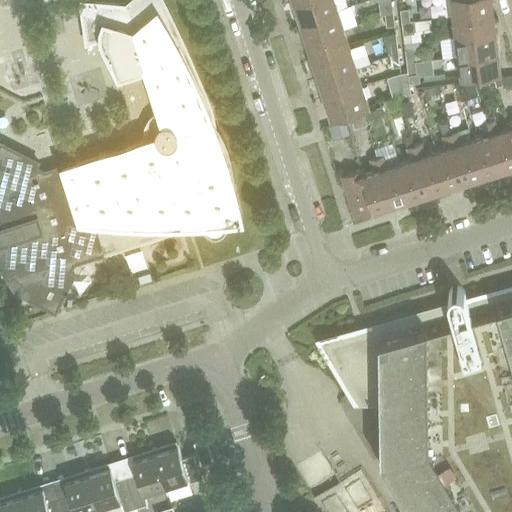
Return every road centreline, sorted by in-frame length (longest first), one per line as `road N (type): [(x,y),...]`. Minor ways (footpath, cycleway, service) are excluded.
road 1 (tertiary): [(237,0),(315,241),(336,279)]
road 2 (residential): [(0,424),(185,364),(215,366)]
road 3 (unclassified): [(336,279),(511,222)]
road 4 (tertiary): [(267,511),(215,366)]
road 5 (tertiary): [(215,366),(336,279)]
